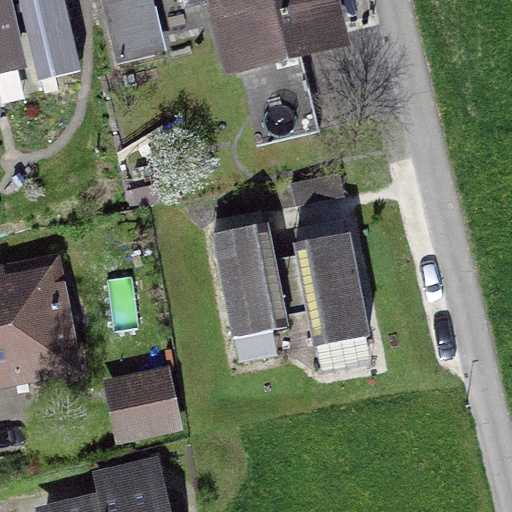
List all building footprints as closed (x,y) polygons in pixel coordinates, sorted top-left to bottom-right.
[(98,0),(114,64),(150,56),(136,0),(98,0)] [(217,0),(232,62),(328,39),(318,0),(180,0),(182,5),(200,0),(217,0)] [(0,70),(13,68),(0,13),(0,70)] [(280,316),(291,314),(282,263),(270,266),(263,227),(210,237),(230,340),(283,330),(280,316)] [(294,261),(282,263),(291,314),(304,312),(311,350),(364,340),(344,237),(291,247),(294,261)] [(0,381),(66,368),(47,269),(0,278),(0,381)] [(119,438),(168,428),(158,379),(109,389),(119,438)] [(158,511),(153,492),(66,511),(158,511)]
